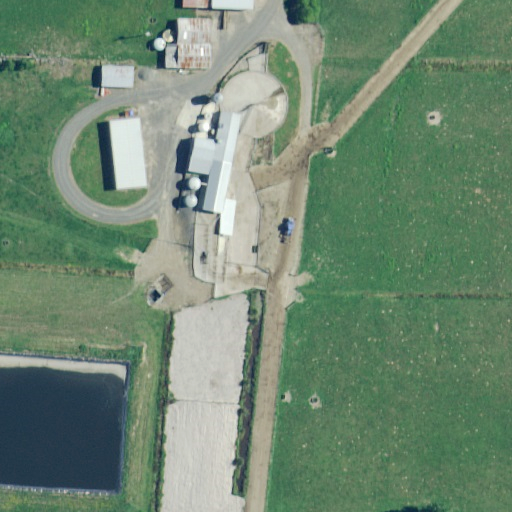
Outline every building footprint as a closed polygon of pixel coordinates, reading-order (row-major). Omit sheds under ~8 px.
[(247,0),(179,0),(179,7),(247,10),(247,0)] [(207,70),(208,21),(173,20),(172,45),(163,45),(163,68),(207,70)] [(130,68),(99,67),(98,87),(128,88),(130,68)] [(217,117),(217,96),(207,95),(207,117),(217,117)] [(192,138),(189,157),(202,159),(201,163),(209,165),(210,161),(228,164),(236,116),(218,113),(213,142),(192,138)] [(205,133),(205,117),(196,117),(196,133),(205,133)] [(142,187),(135,119),(108,122),(114,190),(142,187)]
